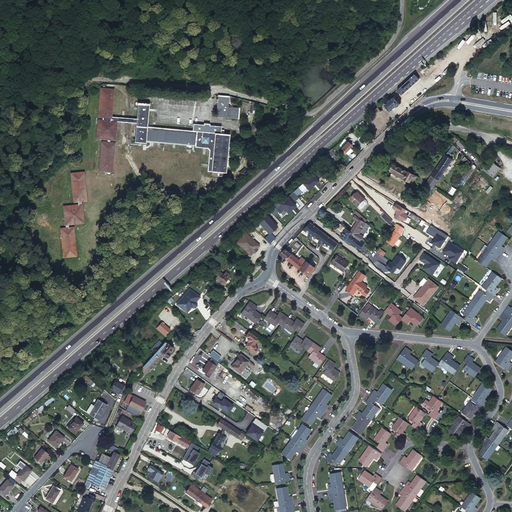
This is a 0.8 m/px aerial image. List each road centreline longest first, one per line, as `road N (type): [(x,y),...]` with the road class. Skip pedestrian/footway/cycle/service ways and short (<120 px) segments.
road 1 (trunk): [(0,422),(486,0)]
road 2 (trunk): [(459,0),(0,407)]
road 3 (track): [(0,57),(99,78),(85,88),(73,149),(1,224),(3,243),(56,305)]
road 4 (unclassified): [(99,78),(223,91),(311,112),(382,53),(396,33),(402,0)]
road 5 (tertiary): [(264,276),(212,319),(178,363),(106,511)]
road 6 (tertiary): [(408,114),(281,239),(264,276)]
road 7 (residential): [(339,331),(355,383),(305,472),(310,511)]
road 8 (residential): [(475,344),(339,331)]
